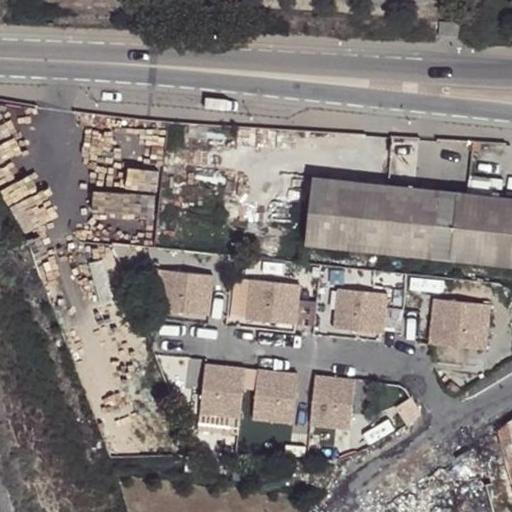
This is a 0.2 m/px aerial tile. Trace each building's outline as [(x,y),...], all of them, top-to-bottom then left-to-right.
[(459,38),(460,24),(440,23),(439,37),(459,38)] [(511,197),(386,184),(315,177),(309,244),(358,249),(432,257),(511,264),(511,197)] [(212,276),(166,272),(162,309),(209,314),(212,276)] [(298,285),(253,279),(249,318),(295,322),(298,285)] [(386,293),(339,288),(336,326),(382,331),(386,293)] [(488,303),(436,297),(433,342),(485,348),(488,303)] [(243,385),(258,387),(255,423),(292,427),(296,374),(207,367),(203,418),(240,422),(243,385)] [(354,380),(317,377),(312,429),(349,433),(354,380)] [(498,430),(502,447),(509,446),(511,445),(511,442),(507,423),(498,430)] [(502,447),(507,464),(511,462),(511,459),(509,446),(502,447)]
